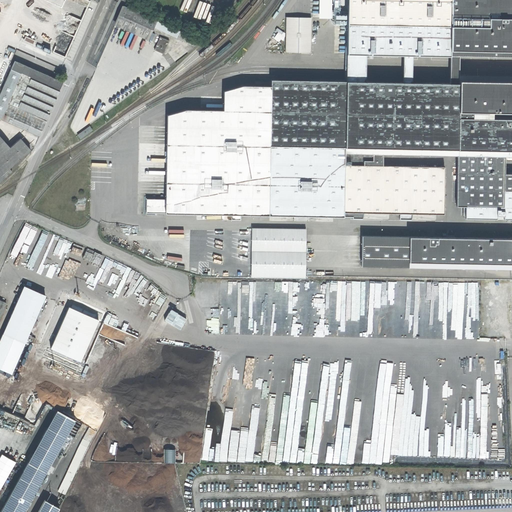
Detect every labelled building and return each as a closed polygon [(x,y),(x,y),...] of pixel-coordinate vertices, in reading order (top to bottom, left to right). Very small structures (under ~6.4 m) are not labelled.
[(31,1),(27,0),(13,0),(5,18),(20,25),(31,1)] [(332,17),(331,0),(318,0),(319,17),(332,17)] [(347,24),(346,81),(365,81),(366,54),(403,54),(403,82),(411,82),(412,55),(450,55),(449,83),(458,83),(458,81),(459,55),(511,56),(511,0),(450,0),(450,25),(443,25),(347,24)] [(91,18),(58,3),(49,8),(43,20),(51,23),(48,30),(71,40),(70,43),(78,47),(91,18)] [(155,20),(123,6),(115,24),(147,38),(152,27),(155,20)] [(334,23),(344,23),(344,14),(334,13),(334,23)] [(311,16),(287,16),(286,50),(310,50),(311,16)] [(155,20),(152,27),(155,29),(156,28),(177,37),(177,38),(194,46),(198,39),(184,33),(176,29),(155,20)] [(169,41),(160,37),(154,50),(163,54),(169,41)] [(78,47),(70,43),(64,55),(61,54),(58,61),(60,63),(59,65),(69,69),(78,47)] [(0,118),(39,136),(63,82),(15,61),(0,93),(0,118)] [(186,109),(167,115),(165,199),(146,199),(146,213),(222,214),(222,220),(241,220),(241,215),(295,215),(295,220),(307,221),(307,216),(363,217),(363,212),(443,214),(444,166),(382,165),(383,153),(457,155),(456,206),(465,206),(465,218),(496,219),(496,215),(503,215),(503,219),(511,218),(511,190),(504,190),(504,173),(504,156),(511,156),(511,118),(482,118),(458,118),(458,83),(449,83),(411,82),(403,82),(365,81),(346,81),(271,80),(271,86),(243,85),(223,91),(223,110),(186,109)] [(511,81),(458,81),(458,83),(458,118),(482,118),(482,111),(511,111),(511,81)] [(90,126),(77,135),(80,139),(92,130),(90,126)] [(0,136),(0,181),(12,171),(9,168),(30,150),(20,138),(10,147),(0,136)] [(26,222),(9,260),(21,266),(38,227),(26,222)] [(306,228),(252,228),(251,277),(305,277),(306,228)] [(511,238),(362,236),(361,266),(511,268),(511,238)] [(25,342),(45,296),(24,286),(0,340),(0,368),(11,373),(15,363),(21,349),(23,343),(25,342)] [(69,303),(50,346),(79,359),(98,316),(69,303)] [(171,309),(167,317),(173,321),(178,313),(171,309)] [(23,511),(74,420),(56,411),(0,511),(23,511)] [(203,445),(201,461),(217,463),(218,450),(219,450),(222,422),(216,421),(213,440),(212,440),(212,446),(203,445)] [(86,425),(61,491),(68,494),(94,428),(86,425)] [(0,489),(17,462),(4,454),(0,460),(0,489)] [(55,511),(59,506),(45,499),(37,511),(55,511)]
